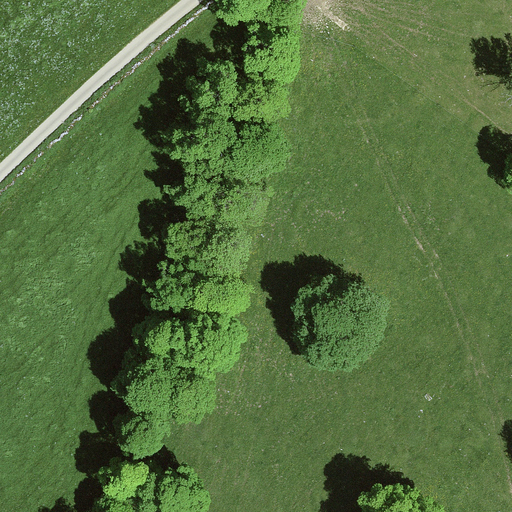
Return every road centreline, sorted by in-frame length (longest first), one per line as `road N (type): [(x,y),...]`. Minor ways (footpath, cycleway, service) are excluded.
road 1 (track): [(265,0),(191,304),(128,511)]
road 2 (unclassified): [(0,173),(198,0)]
